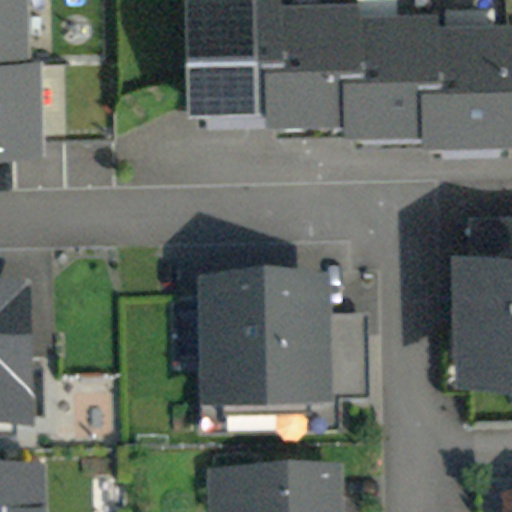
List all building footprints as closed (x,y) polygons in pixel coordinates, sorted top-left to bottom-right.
[(0,0),(0,66),(21,67),(20,0),(0,0)] [(276,0),(190,0),(196,112),(266,109),(264,62),(280,61),(277,9),(276,0)] [(350,5),(277,9),(280,61),(264,62),(266,109),(267,120),(346,116),(344,72),(354,72),(351,20),(350,5)] [(433,16),(351,20),(354,72),(344,72),(346,116),(347,132),(426,128),(424,86),(436,85),(434,31),(433,16)] [(511,27),(434,31),(436,85),(424,86),(426,128),(427,144),(511,140),(511,27)] [(0,146),(34,147),(34,67),(21,67),(0,66),(0,146)] [(475,380),(511,379),(511,267),(473,268),(475,380)] [(219,421),(316,416),(311,301),(214,305),(219,421)] [(0,433),(19,434),(16,308),(0,308),(0,433)] [(334,511),(334,487),(242,489),(242,511),(334,511)] [(495,511),(511,511),(511,489),(495,490),(495,511)] [(0,511),(34,511),(34,496),(0,496),(0,511)]
